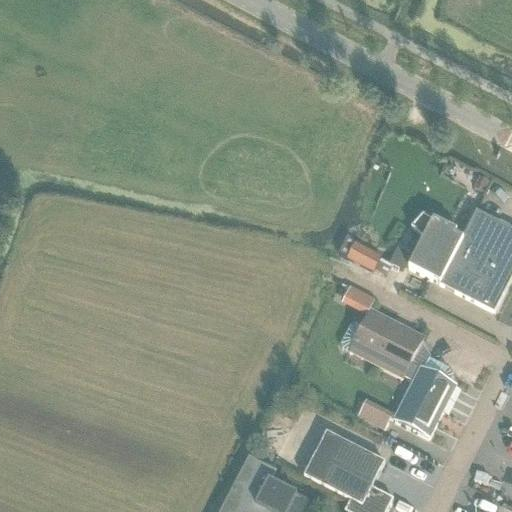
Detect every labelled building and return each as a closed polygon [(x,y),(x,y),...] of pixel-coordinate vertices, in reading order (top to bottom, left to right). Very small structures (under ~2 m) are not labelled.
[(479,178),(473,190),(483,195),(489,183),(479,178)] [(439,287),(494,315),(511,279),(511,232),(476,214),(462,242),(455,238),(457,235),(423,217),(411,230),(423,241),(408,271),(432,283),(432,282),(439,286),(439,287)] [(353,244),(347,237),(338,255),(373,274),(381,258),(353,244)] [(399,245),(392,259),(408,266),(414,252),(399,245)] [(400,330),(371,315),(364,330),(354,325),(349,327),(340,346),(341,351),(348,355),(348,353),(402,381),(403,379),(413,385),(394,423),(429,441),(456,389),(450,386),(452,378),(447,371),(429,361),(423,372),(421,371),(420,372),(409,366),(420,345),(398,333),(400,330)] [(262,441),(279,449),(297,414),(280,405),(262,441)] [(345,511),(388,511),(393,502),(371,491),(384,466),(326,436),(304,480),(350,504),(345,511)] [(302,511),(307,504),(270,485),(275,474),(262,467),(238,511),(302,511)]
